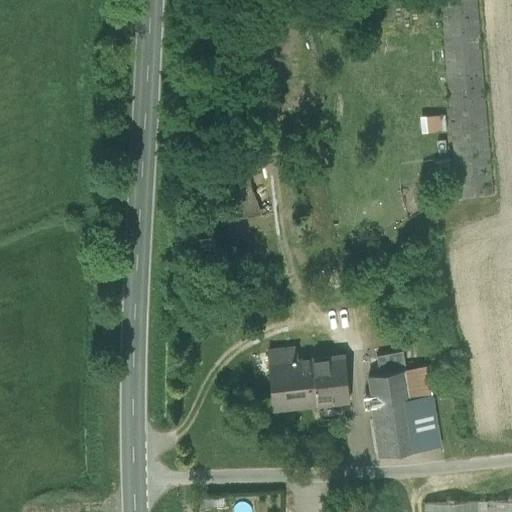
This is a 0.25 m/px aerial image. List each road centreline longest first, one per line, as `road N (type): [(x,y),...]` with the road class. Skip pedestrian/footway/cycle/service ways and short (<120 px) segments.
road 1 (secondary): [(134,511),(133,345),(150,0)]
road 2 (track): [(511,459),(391,473),(132,482)]
